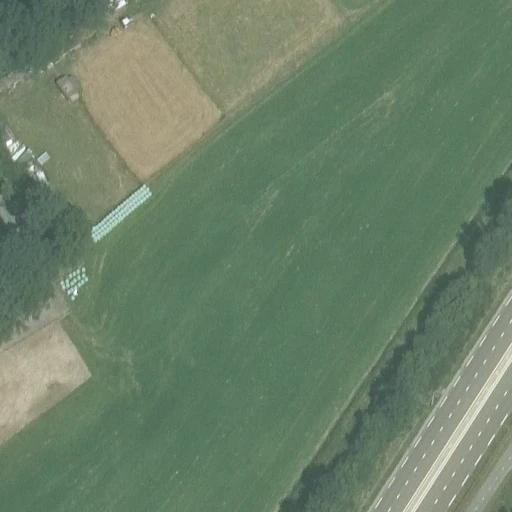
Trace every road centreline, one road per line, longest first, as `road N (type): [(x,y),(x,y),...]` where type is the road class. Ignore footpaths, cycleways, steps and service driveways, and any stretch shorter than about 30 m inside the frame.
road 1 (primary): [(511,321),(387,511)]
road 2 (primary): [(428,511),(511,383)]
